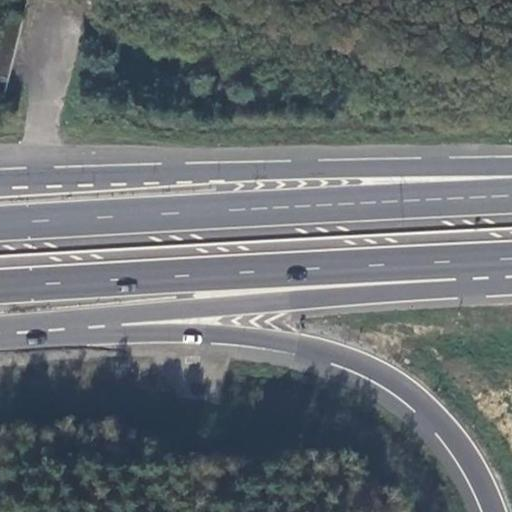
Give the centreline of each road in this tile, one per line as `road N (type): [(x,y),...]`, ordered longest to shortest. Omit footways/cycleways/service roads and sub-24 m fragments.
road 1 (trunk): [(511,192),(430,168),(0,185)]
road 2 (trunk): [(511,194),(0,221)]
road 3 (trunk): [(0,284),(506,257)]
road 4 (trunk): [(83,326),(262,337),(376,371),(452,437),(494,511)]
road 5 (trunk): [(83,326),(123,313),(469,285),(506,257)]
